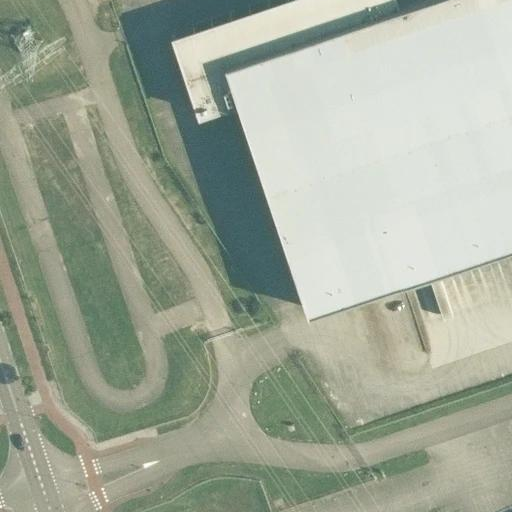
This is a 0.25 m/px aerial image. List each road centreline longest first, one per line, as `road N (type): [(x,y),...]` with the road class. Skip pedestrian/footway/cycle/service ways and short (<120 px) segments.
road 1 (unclassified): [(511,402),(338,455),(230,435),(175,454)]
road 2 (unclassified): [(175,454),(39,481)]
road 3 (unclassified): [(53,511),(175,454)]
road 4 (secondary): [(0,363),(39,481)]
